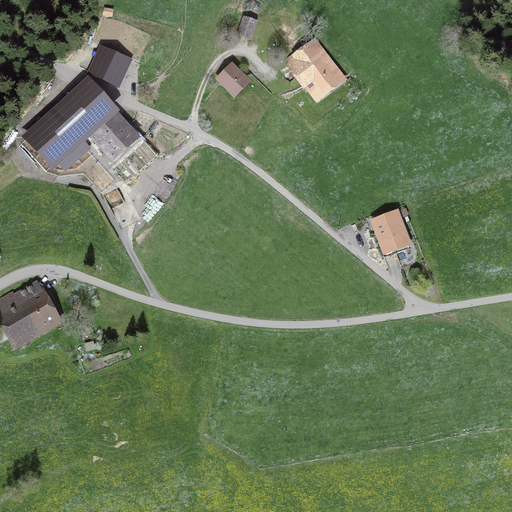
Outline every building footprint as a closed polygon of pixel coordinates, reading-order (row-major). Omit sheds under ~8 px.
[(249,37),(253,22),(241,18),(236,33),(249,37)] [(280,63),(313,106),(344,82),(311,40),(280,63)] [(92,71),(121,84),(134,53),(105,41),(92,71)] [(211,82),(230,101),(248,84),(229,64),(211,82)] [(71,107),(53,125),(75,149),(87,138),(110,163),(134,141),(78,82),(61,97),(71,107)] [(71,107),(61,97),(54,89),(26,117),(44,134),(53,125),(71,107)] [(365,223),(377,258),(406,248),(394,213),(365,223)] [(0,299),(0,333),(10,352),(57,327),(33,282),(0,299)]
